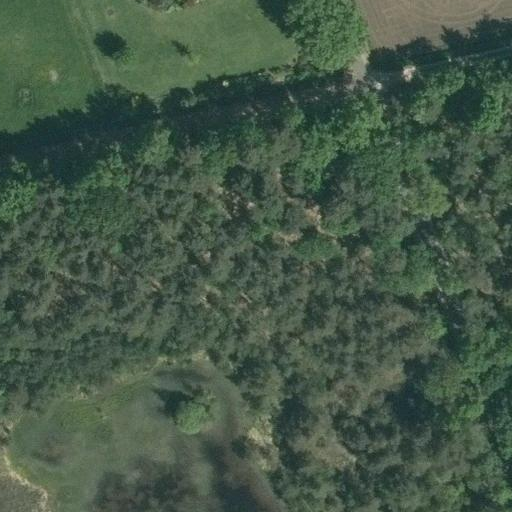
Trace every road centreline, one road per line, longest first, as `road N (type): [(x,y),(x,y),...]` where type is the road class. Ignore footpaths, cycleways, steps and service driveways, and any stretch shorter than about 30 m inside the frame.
road 1 (unclassified): [(511,447),(334,0)]
road 2 (track): [(365,82),(0,161)]
road 3 (track): [(511,50),(365,82)]
